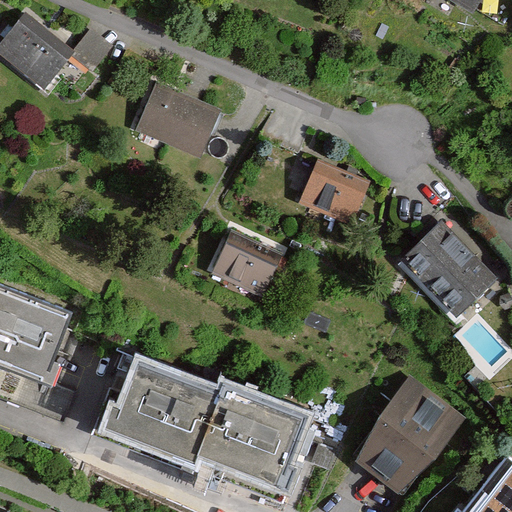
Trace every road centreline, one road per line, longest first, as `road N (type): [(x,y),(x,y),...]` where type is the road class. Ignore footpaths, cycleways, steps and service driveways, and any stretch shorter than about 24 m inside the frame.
road 1 (residential): [(416,160),(63,0)]
road 2 (residential): [(259,511),(0,408)]
